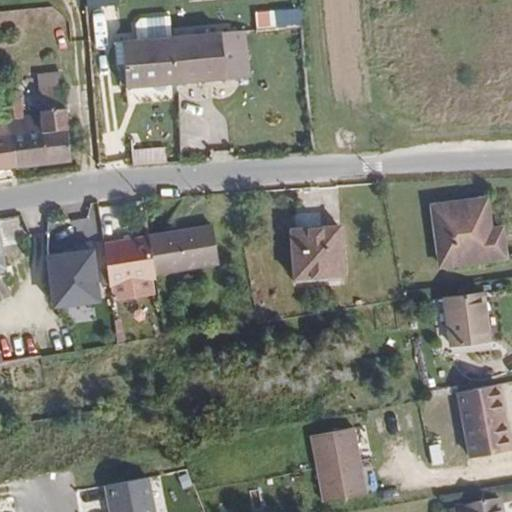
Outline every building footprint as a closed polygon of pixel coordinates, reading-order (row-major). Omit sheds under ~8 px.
[(86,0),(87,4),(87,9),(116,7),(115,0),(86,0)] [(184,92),(232,88),(229,39),(180,43),(184,92)] [(184,92),(180,43),(131,46),(132,73),(134,95),(184,92)] [(132,73),(131,46),(124,47),(126,74),(132,73)] [(75,166),(69,93),(42,95),(44,120),(24,121),(22,95),(9,96),(11,122),(12,140),(15,173),(75,166)] [(0,140),(12,140),(11,122),(0,123),(0,140)] [(0,174),(15,173),(12,140),(0,140),(0,174)] [(149,163),(169,161),(168,148),(148,150),(149,163)] [(137,164),(149,163),(148,150),(136,151),(137,164)] [(442,263),(505,252),(500,223),(485,225),(477,195),(432,204),(442,263)] [(213,218),(192,222),(201,258),(223,253),(213,218)] [(201,258),(192,222),(151,231),(159,268),(201,258)] [(341,229),(295,236),(303,286),(349,279),(341,229)] [(159,268),(151,231),(106,240),(115,281),(161,273),(159,268)] [(93,250),(49,256),(56,308),(101,301),(93,250)] [(117,292),(163,282),(161,273),(115,281),(117,292)] [(445,304),(446,310),(454,350),(491,343),(483,298),(445,304)] [(511,453),(511,416),(508,387),(468,393),(477,458),(511,453)] [(361,425),(318,432),(329,499),(372,492),(361,425)] [(155,511),(148,477),(105,486),(110,511),(155,511)] [(506,511),(504,497),(457,506),(458,511),(506,511)]
